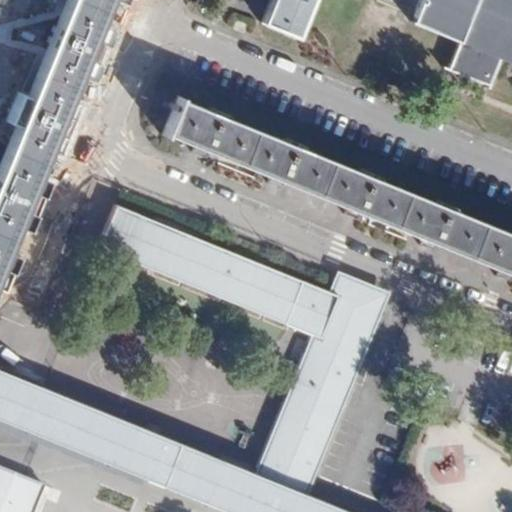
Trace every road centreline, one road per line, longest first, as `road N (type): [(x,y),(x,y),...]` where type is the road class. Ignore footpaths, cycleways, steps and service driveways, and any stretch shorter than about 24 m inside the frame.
road 1 (residential): [(160,18),(116,122),(120,150),(140,170),(511,317)]
road 2 (residential): [(160,18),(511,165)]
